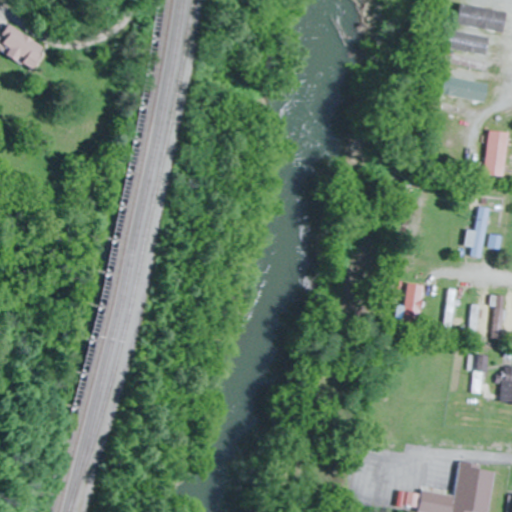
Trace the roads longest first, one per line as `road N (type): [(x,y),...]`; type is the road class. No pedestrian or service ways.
road 1 (residential): [(11,22),(55,49),(91,53),(129,38),(139,0)]
road 2 (residential): [(511,465),(433,461),(355,478)]
